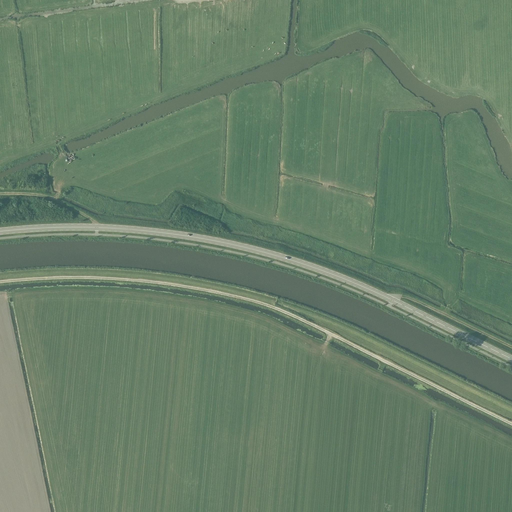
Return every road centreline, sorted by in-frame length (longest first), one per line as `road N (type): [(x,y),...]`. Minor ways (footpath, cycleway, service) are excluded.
road 1 (track): [(0,282),(111,278),(253,300),(511,424)]
road 2 (primary): [(511,359),(360,286),(242,246),(88,227),(0,231)]
road 3 (track): [(389,299),(400,295),(511,347)]
